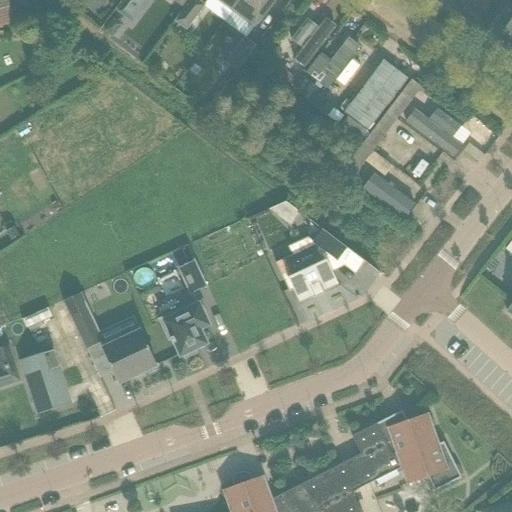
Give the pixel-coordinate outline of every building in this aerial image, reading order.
[(137,0),(125,0),(119,11),(133,20),(143,4),(137,0)] [(191,0),(174,22),(187,31),(206,6),(197,0),(191,0)] [(221,0),(234,10),(241,0),(221,0)] [(275,0),(241,0),(234,10),(255,26),(275,0)] [(312,0),(302,15),(310,20),(324,0),(312,0)] [(511,20),(511,21),(509,19),(498,16),(496,19),(483,35),(511,56),(511,20)] [(114,19),(105,31),(110,35),(119,23),(114,19)] [(294,58),(306,67),(336,30),(324,21),(318,29),(305,20),(290,40),(301,48),(294,58)] [(225,63),(237,72),(256,47),(244,38),(225,63)] [(324,71),(335,79),(359,48),(348,39),(324,71)] [(293,91),(300,82),(281,67),(274,77),(293,91)] [(344,114),(368,132),(406,82),(395,73),(386,85),(373,75),(350,105),(344,114)] [(397,120),(411,101),(402,93),(387,113),(397,120)] [(335,108),(316,94),(309,103),(328,118),(333,110),(335,108)] [(333,110),(328,118),(338,125),(343,118),(333,110)] [(451,138),(460,127),(438,110),(429,121),(415,110),(405,123),(451,158),(461,145),(451,138)] [(367,132),(348,118),(341,128),(359,142),(367,132)] [(372,152),(386,133),(377,126),(363,145),(372,152)] [(401,173),(428,189),(438,173),(412,157),(401,173)] [(348,184),(362,165),(353,158),(339,177),(348,184)] [(361,189),(403,219),(415,203),(373,172),(361,189)] [(298,302),(313,295),(314,298),(324,293),(323,291),(337,284),(330,268),(335,261),(337,262),(347,249),(322,230),(312,243),(318,248),(313,253),(294,262),(292,256),(275,264),(289,292),(293,290),(298,302)] [(153,265),(159,277),(188,260),(181,249),(153,265)] [(193,262),(179,269),(191,294),(205,287),(193,262)] [(174,344),(180,356),(182,356),(184,360),(197,354),(195,349),(206,344),(199,330),(208,326),(197,302),(158,320),(168,342),(170,341),(172,345),(174,344)] [(70,316),(87,352),(104,344),(87,308),(70,316)] [(140,332),(102,350),(118,385),(156,367),(140,332)] [(71,405),(53,350),(20,361),(38,415),(71,405)] [(0,370),(0,387),(19,380),(14,366),(0,370)] [(359,511),(352,493),(400,469),(406,486),(428,478),(435,492),(461,479),(443,443),(439,445),(429,414),(407,422),(402,412),(367,429),(352,437),(361,455),(356,457),(312,480),(272,500),(264,476),(253,480),(251,478),(251,477),(250,476),(249,476),(249,475),(248,474),(247,474),(246,473),(245,473),(244,473),(243,473),(241,473),(240,473),(239,473),(238,474),(237,474),(236,475),(236,476),(235,476),(234,477),(234,478),(233,479),(233,480),(233,481),(232,482),(232,483),(233,485),(233,486),(233,487),(234,488),(222,492),(229,511),(361,511),(360,510),(359,511)] [(511,511),(511,503),(475,511),(511,511)]
